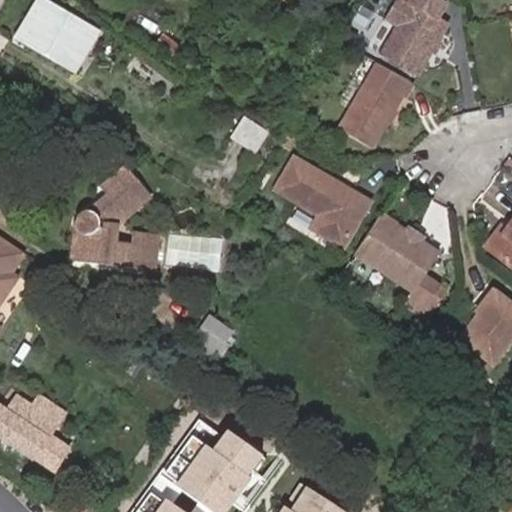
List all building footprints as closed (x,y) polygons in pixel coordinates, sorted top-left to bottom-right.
[(73,74),(98,30),(47,0),(38,0),(15,41),(73,74)] [(417,76),(447,26),(436,20),(445,5),(435,0),(398,0),(386,21),(397,27),(381,54),(417,76)] [(157,36),(151,49),(173,59),(179,46),(157,36)] [(155,71),(134,57),(126,68),(134,74),(138,69),(150,78),(155,71)] [(370,150),(410,85),(375,64),(335,129),(370,150)] [(267,134),(244,119),(231,139),(254,154),(267,134)] [(511,161),(508,158),(503,165),(511,171),(511,161)] [(343,248),(369,203),(293,159),(275,191),(319,216),(311,229),(343,248)] [(115,240),(116,225),(148,198),(124,169),(103,187),(109,195),(89,213),(85,212),(80,213),(77,216),(76,219),(77,221),(75,231),(85,233),(82,260),(139,266),(140,250),(126,248),(127,241),(115,240)] [(422,274),(437,253),(420,242),(418,246),(392,229),(395,225),(380,215),(354,254),(411,291),(402,305),(427,321),(447,291),(422,274)] [(511,269),(511,220),(504,230),(500,227),(484,247),(511,269)] [(422,240),(408,230),(406,233),(395,225),(392,229),(418,246),(420,242),(422,240)] [(82,260),(85,233),(75,231),(72,259),(82,260)] [(154,268),(157,237),(135,234),(134,242),(127,241),(126,248),(140,250),(139,266),(154,268)] [(0,299),(15,277),(9,273),(23,252),(0,237),(0,299)] [(490,310),(500,297),(492,291),(476,312),(478,315),(481,316),(487,307),(490,310)] [(492,365),(511,340),(511,306),(500,297),(490,310),(487,307),(481,316),(478,315),(459,340),(492,365)] [(210,364),(233,331),(210,316),(187,349),(210,364)] [(50,436),(65,412),(38,395),(31,406),(16,396),(8,408),(0,403),(0,437),(34,459),(50,436)] [(206,449),(176,489),(208,511),(229,511),(252,482),(248,479),(263,459),(228,433),(213,454),(206,449)] [(54,473),(70,448),(50,436),(34,459),(54,473)] [(340,511),(305,489),(290,511),(283,508),(280,511),(340,511)] [(178,511),(166,503),(158,511),(178,511)]
